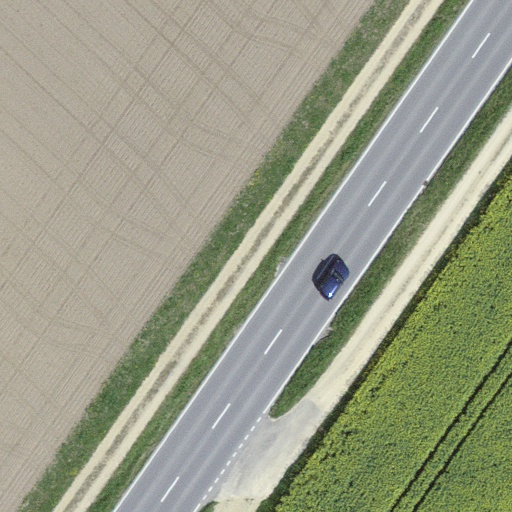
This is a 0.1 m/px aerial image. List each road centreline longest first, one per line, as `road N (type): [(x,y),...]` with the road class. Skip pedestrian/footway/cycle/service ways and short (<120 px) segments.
road 1 (secondary): [(153,511),(511,0)]
road 2 (track): [(423,0),(66,511)]
road 3 (track): [(511,128),(266,472)]
